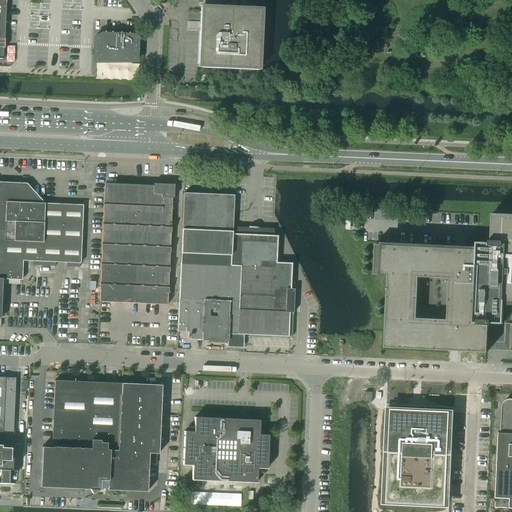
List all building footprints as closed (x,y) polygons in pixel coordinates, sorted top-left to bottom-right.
[(201,5),(198,67),(205,68),(260,70),(263,8),(237,6),(201,5)] [(139,34),(103,32),(96,35),(96,43),(93,43),(93,46),(93,50),(96,50),(96,61),(131,63),(138,59),(139,34)] [(44,203),(26,183),(0,182),(0,327),(2,279),(22,280),(79,283),(80,263),(83,205),(44,203)] [(169,266),(169,253),(170,253),(170,246),(170,233),(171,233),(171,226),(170,226),(172,198),(173,198),(174,184),(153,183),(153,186),(104,184),(103,203),(103,210),(103,223),(102,223),(102,230),(102,243),(101,243),(101,250),(101,263),(100,263),(100,270),(100,283),(99,283),(99,290),(100,290),(99,302),(167,305),(168,293),(168,286),(168,273),(169,273),(169,266)] [(177,332),(188,332),(202,333),(201,341),(208,341),(227,342),(227,334),(246,335),(288,337),(289,318),(289,313),(293,313),(294,289),(290,289),(291,263),(276,263),(277,236),(232,234),(232,225),(233,195),(183,193),(177,332)] [(476,242),(475,249),(441,247),(379,244),(375,244),(373,275),(378,275),(388,275),(384,347),(450,350),(461,351),(487,352),(488,325),(490,325),(490,323),(503,324),(504,303),(511,302),(511,214),(492,214),(490,241),(489,240),(488,242),(476,242)] [(0,469),(1,470),(0,474),(0,483),(8,483),(9,470),(10,470),(12,470),(12,465),(13,451),(13,450),(13,446),(12,445),(15,378),(0,377),(0,469)] [(107,488),(107,490),(147,492),(149,453),(158,454),(162,385),(54,380),(51,447),(42,447),(40,487),(90,489),(92,493),(108,486),(107,488)] [(511,398),(510,398),(508,398),(506,399),(504,400),(503,402),(502,404),(502,405),(501,432),(498,432),(495,496),(495,507),(509,508),(511,508),(511,398)] [(391,408),(386,504),(445,507),(450,411),(391,408)] [(192,466),(191,480),(257,483),(257,468),(267,469),(269,435),(259,435),(260,420),(194,417),(193,431),(184,431),(182,465),(192,466)]
